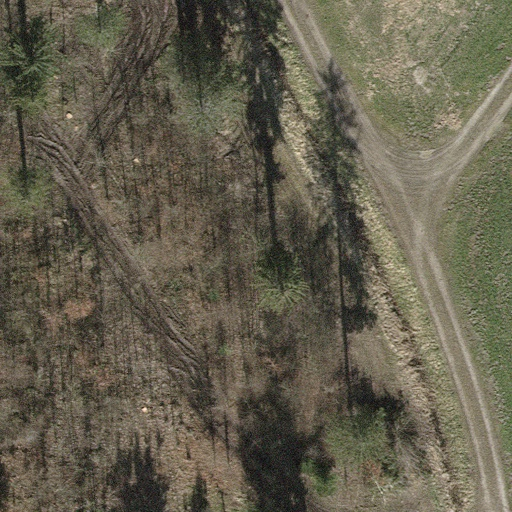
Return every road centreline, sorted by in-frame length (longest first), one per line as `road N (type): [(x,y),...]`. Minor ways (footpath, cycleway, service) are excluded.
road 1 (track): [(290,0),(347,114),(419,230),(511,503)]
road 2 (track): [(419,230),(511,93)]
